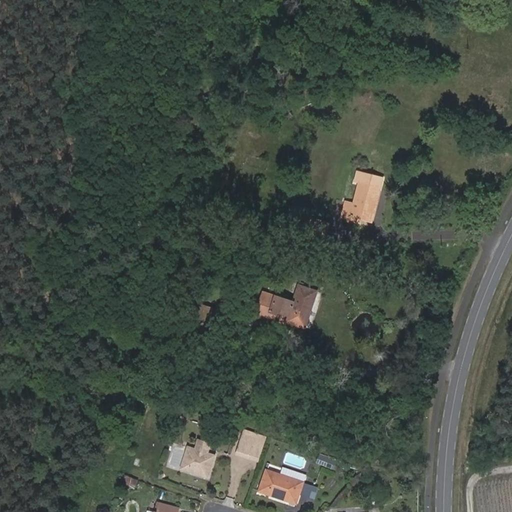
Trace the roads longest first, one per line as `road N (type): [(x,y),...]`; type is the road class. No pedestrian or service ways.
road 1 (track): [(91,511),(112,401),(226,0)]
road 2 (tertiary): [(445,511),(458,383),(511,236)]
